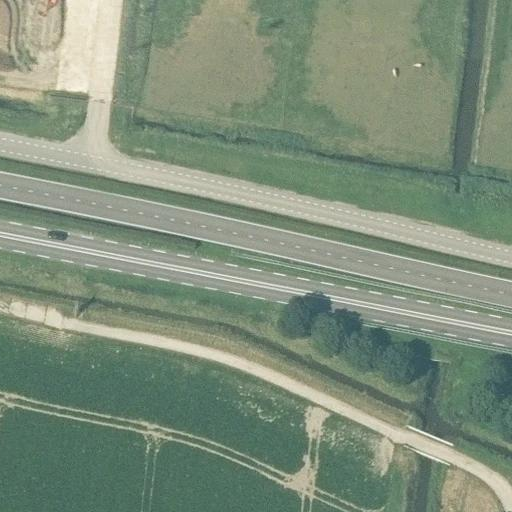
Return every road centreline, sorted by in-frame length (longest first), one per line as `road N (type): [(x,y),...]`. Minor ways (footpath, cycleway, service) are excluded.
road 1 (track): [(509,511),(484,477),(246,367),(0,306)]
road 2 (unclassified): [(511,258),(0,146)]
road 3 (primary): [(511,337),(0,237)]
